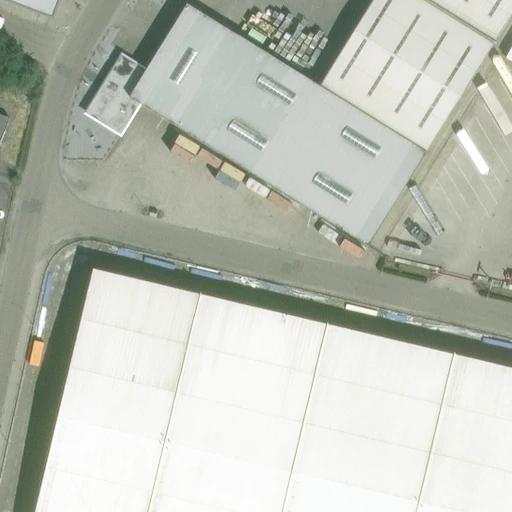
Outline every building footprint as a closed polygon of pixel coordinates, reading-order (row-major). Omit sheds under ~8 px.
[(5,0),(34,10),(36,6),(50,12),(54,0),(5,0)] [(122,56),(86,113),(121,134),(140,103),(368,246),(511,12),(511,0),(373,0),(320,86),(187,4),(146,70),(122,56)] [(0,144),(8,140),(5,132),(10,118),(0,114),(0,144)] [(449,152),(484,161),(489,141),(454,133),(449,152)] [(511,177),(511,174),(511,149),(490,146),(487,173),(511,177)] [(451,177),(439,230),(463,236),(467,220),(481,223),(474,253),(484,256),(497,202),(470,196),(473,182),(451,177)] [(511,511),(511,368),(94,269),(36,511),(511,511)]
